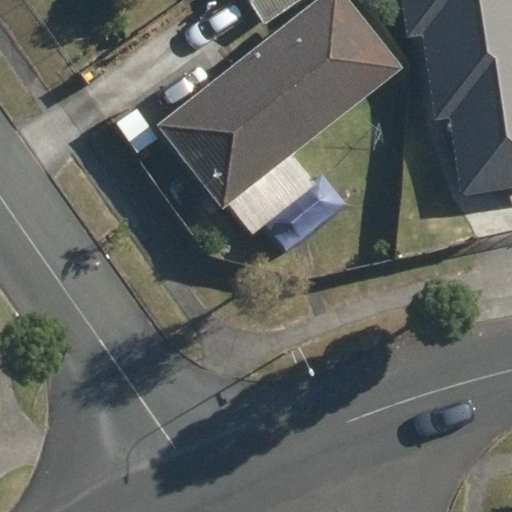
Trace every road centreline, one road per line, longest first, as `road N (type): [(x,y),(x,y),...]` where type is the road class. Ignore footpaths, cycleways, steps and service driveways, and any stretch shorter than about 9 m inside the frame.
road 1 (residential): [(200,486),(0,201)]
road 2 (tertiary): [(336,426),(511,370)]
road 3 (tertiary): [(200,486),(336,426)]
